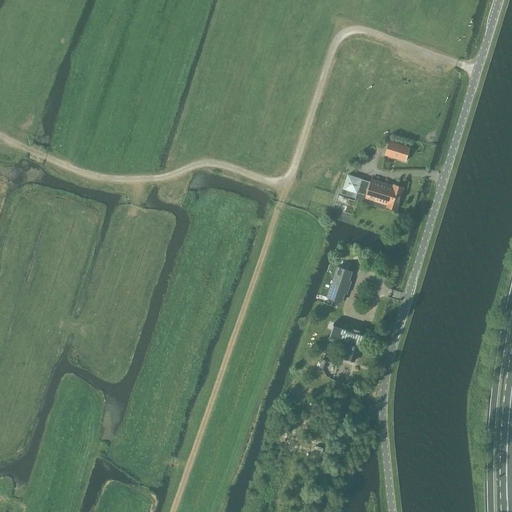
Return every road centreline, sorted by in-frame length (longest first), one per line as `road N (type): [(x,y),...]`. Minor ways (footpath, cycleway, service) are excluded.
road 1 (unclassified): [(391,511),(382,432),(388,362),(498,0)]
road 2 (track): [(287,179),(174,511)]
road 3 (track): [(477,70),(364,24),(345,28),(287,179)]
road 4 (track): [(287,179),(213,162),(126,181),(0,135)]
road 5 (primary): [(508,511),(511,391)]
